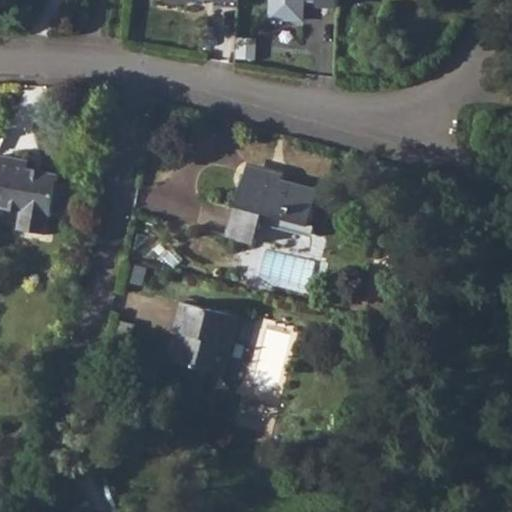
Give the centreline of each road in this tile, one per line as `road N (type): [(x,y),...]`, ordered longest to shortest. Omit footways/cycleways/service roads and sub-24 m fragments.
road 1 (residential): [(74,417),(143,69)]
road 2 (residential): [(143,69),(391,123)]
road 3 (residential): [(0,56),(143,69)]
road 4 (residential): [(391,123),(437,157),(509,191)]
